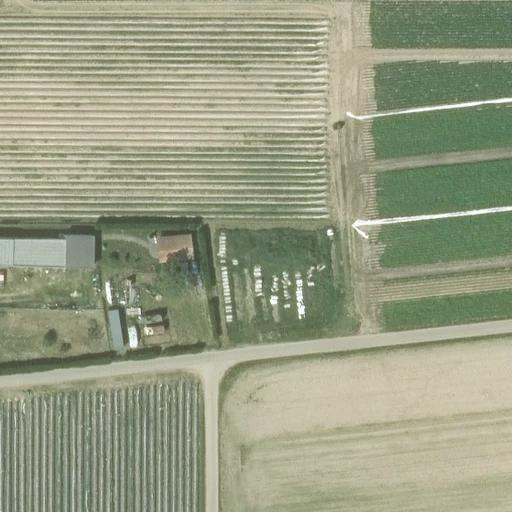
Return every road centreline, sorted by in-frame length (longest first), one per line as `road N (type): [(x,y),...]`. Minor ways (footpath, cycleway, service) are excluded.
road 1 (track): [(0,381),(211,357),(210,511)]
road 2 (track): [(211,357),(511,324)]
